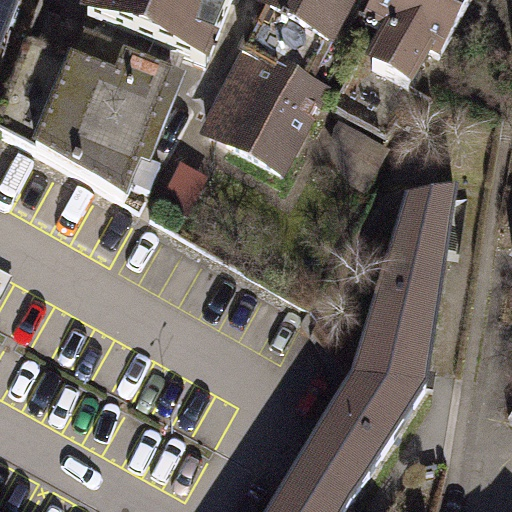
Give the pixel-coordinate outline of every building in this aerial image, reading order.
[(0,0),(0,70),(27,0),(0,0)] [(245,0),(91,0),(81,26),(104,35),(199,73),(212,79),(245,0)] [(363,0),(276,0),(264,24),(334,59),(363,0)] [(484,0),(387,0),(370,35),(392,45),(373,83),(414,103),(431,69),(446,76),(484,0)] [(46,164),(149,203),(199,73),(104,35),(93,66),(59,53),(26,139),(52,149),(46,164)] [(293,192),(337,103),(245,59),(202,148),(293,192)] [(372,188),(393,147),(346,123),(325,164),(372,188)] [(355,511),(428,403),(464,204),(409,208),(356,387),(279,511),(355,511)]
